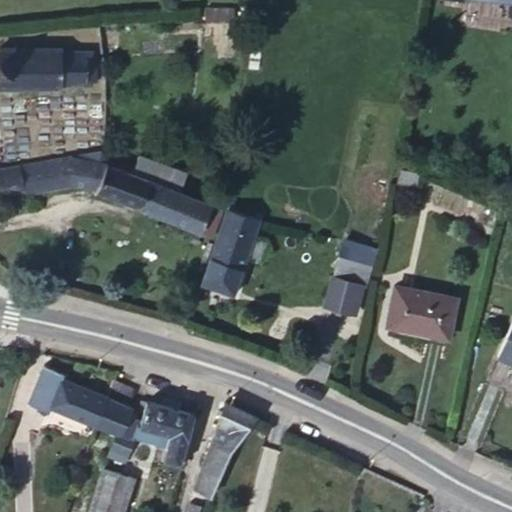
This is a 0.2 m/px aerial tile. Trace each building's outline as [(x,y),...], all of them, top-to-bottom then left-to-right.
[(511,16),(511,0),(478,0),(511,3),(511,11),(511,16)] [(207,7),(206,22),(234,23),(235,9),(207,7)] [(0,84),(93,78),(90,38),(0,45),(0,84)] [(122,162),(120,144),(85,149),(118,161),(122,162)] [(118,161),(85,149),(78,150),(79,179),(83,184),(104,192),(118,161)] [(78,150),(2,162),(7,189),(79,179),(78,150)] [(203,235),(219,202),(187,189),(147,171),(122,162),(118,161),(104,192),(203,235)] [(147,171),(187,189),(191,179),(151,161),(147,171)] [(239,225),(210,293),(238,306),(269,234),(240,219),(239,225)] [(210,262),(199,258),(194,268),(205,273),(210,262)] [(359,297),(335,289),(325,317),(350,325),(359,297)] [(455,320),(397,300),(385,338),(443,358),(455,320)] [(511,333),(496,370),(511,376),(511,333)] [(113,408),(114,403),(69,391),(73,379),(53,373),(42,415),(61,421),(65,412),(107,425),(113,408)] [(183,477),(200,416),(149,404),(144,416),(150,420),(143,449),(158,453),(156,460),(169,464),(168,472),(183,477)] [(137,414),(113,408),(107,425),(106,429),(128,435),(121,461),(133,464),(143,424),(135,421),(137,414)] [(263,422),(225,409),(198,497),(221,504),(244,442),(261,428),(263,422)] [(130,511),(141,479),(111,472),(99,511),(130,511)]
